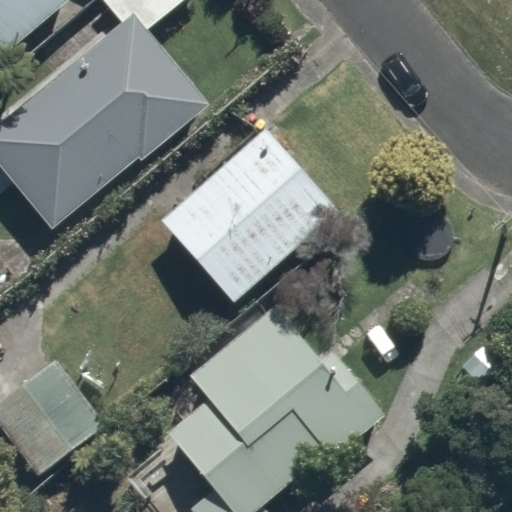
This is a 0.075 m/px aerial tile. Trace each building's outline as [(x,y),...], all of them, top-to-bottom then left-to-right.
[(0,0),(0,69),(76,5),(71,0),(0,0)] [(101,0),(140,45),(194,0),(101,0)] [(214,110),(137,22),(0,134),(0,168),(57,238),(142,165),(145,169),(214,110)] [(343,218),(269,136),(166,228),(238,310),(343,218)] [(338,467),(390,424),(337,359),(325,369),(281,313),(195,384),(213,405),(172,440),(217,496),(196,511),(269,511),(331,460),(338,467)] [(109,431),(61,368),(0,413),(0,425),(42,481),(109,431)]
